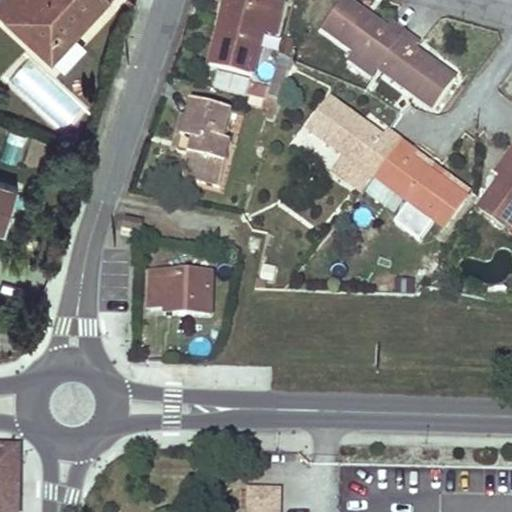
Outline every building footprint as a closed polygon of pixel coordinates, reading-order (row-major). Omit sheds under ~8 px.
[(0,0),(0,12),(51,60),(107,0),(0,0)] [(271,0),(223,0),(223,3),(228,5),(222,27),(220,26),(210,66),(253,77),(264,33),(272,1),(271,0)] [(284,4),(272,1),(264,33),(277,36),(284,4)] [(380,72),(405,35),(391,25),(387,31),(344,2),(323,33),(356,55),(379,71),(380,72)] [(419,45),(405,35),(380,72),(437,111),(458,80),(416,51),(419,45)] [(63,69),(86,46),(75,36),(53,59),(63,69)] [(373,79),(379,71),(356,55),(350,63),(373,79)] [(294,61),(281,56),(277,66),(289,72),(294,61)] [(289,72),(277,66),(265,102),(279,105),(289,72)] [(218,72),(215,85),(240,92),(243,78),(218,72)] [(308,129),(345,156),(376,178),(402,143),(388,133),(384,139),(329,98),(308,129)] [(265,120),(273,123),(279,105),(265,102),(264,101),(262,110),(268,112),(265,120)] [(191,103),(187,117),(178,153),(190,157),(184,180),(221,189),(232,144),(226,142),(234,114),(191,103)] [(178,153),(187,117),(181,115),(171,152),(178,153)] [(0,160),(23,168),(33,137),(0,126),(0,160)] [(416,153),(402,143),(376,178),(445,228),(467,198),(412,159),(416,153)] [(511,151),(496,173),(502,177),(511,163),(511,151)] [(471,192),(416,153),(412,159),(467,198),(471,192)] [(376,178),(345,156),(333,171),(364,194),(376,178)] [(511,163),(502,177),(479,209),(509,230),(511,226),(511,163)] [(0,224),(6,226),(18,187),(0,181),(0,224)] [(141,234),(143,224),(125,220),(122,231),(141,234)] [(212,275),(150,273),(149,309),(166,309),(166,301),(173,301),(173,314),(211,315),(212,275)] [(18,511),(19,450),(0,449),(0,511),(18,511)] [(279,511),(280,492),(250,491),(250,493),(241,492),(241,507),(250,508),(249,511),(279,511)]
